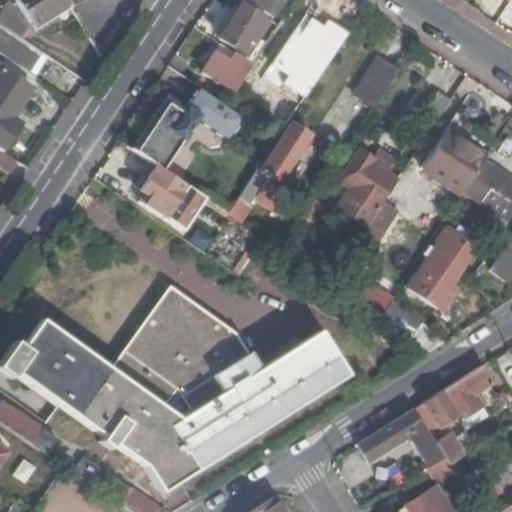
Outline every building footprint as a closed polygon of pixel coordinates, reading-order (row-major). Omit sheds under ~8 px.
[(62,0),(17,0),(12,4),(34,31),(66,5),(62,0)] [(62,0),(66,5),(69,9),(83,0),(62,0)] [(242,0),(269,18),(280,0),(242,0)] [(506,0),(491,0),(487,6),(497,13),(506,0)] [(0,17),(0,18),(0,28),(23,43),(34,31),(12,4),(6,10),(0,17)] [(215,42),(242,58),(265,23),(235,4),(215,35),(218,37),(215,42)] [(69,9),(66,5),(34,31),(37,35),(69,10),(69,9)] [(282,44),(311,63),(293,89),(305,97),(340,43),(300,17),(282,44)] [(0,56),(6,61),(16,47),(0,35),(0,56)] [(283,61),(271,53),(261,68),(260,69),(272,77),(273,76),(283,61)] [(211,55),(199,75),(230,96),(248,67),(230,55),(224,64),(211,55)] [(375,62),(352,96),(371,108),(394,74),(375,62)] [(0,151),(19,125),(11,120),(29,92),(0,72),(0,151)] [(181,113),(161,100),(126,151),(153,169),(159,173),(177,147),(182,150),(198,126),(206,132),(223,107),(198,90),(181,113)] [(435,94),(420,117),(433,125),(448,103),(435,94)] [(237,116),(223,107),(206,132),(220,140),(237,116)] [(290,125),(258,173),(256,171),(250,180),(257,185),(262,177),(275,185),(307,136),(290,125)] [(446,127),(420,168),(460,194),(461,192),(485,156),(487,153),(446,127)] [(382,203),(395,183),(382,175),(389,163),(375,153),(371,160),(359,152),(338,184),(349,191),(336,212),(365,230),(365,229),(378,209),(382,203)] [(0,171),(5,175),(13,164),(0,155),(0,171)] [(511,172),(485,156),(461,192),(508,222),(511,216),(511,172)] [(150,199),(144,208),(163,221),(184,190),(173,183),(168,179),(159,173),(153,169),(137,193),(150,199)] [(178,176),(172,172),(168,179),(173,183),(178,176)] [(239,195),(227,187),(213,209),(225,217),(239,195)] [(251,203),(239,195),(225,217),(237,225),(251,203)] [(323,207),(311,199),(298,219),(310,226),(323,207)] [(382,203),(378,209),(365,229),(378,237),(395,211),(382,203)] [(351,227),(339,246),(350,253),(362,235),(351,227)] [(438,246),(409,289),(415,293),(423,299),(443,269),(444,269),(452,256),(463,263),(473,246),(452,232),(442,248),(438,246)] [(310,254),(285,238),(276,251),(301,267),(310,254)] [(511,238),(485,272),(497,282),(511,263),(511,238)] [(257,371),(233,334),(168,290),(106,381),(42,337),(27,357),(20,352),(13,348),(0,366),(0,376),(6,381),(10,376),(99,439),(97,444),(107,451),(109,447),(143,471),(156,493),(226,449),(344,377),(317,334),(257,371)] [(423,299),(415,293),(412,300),(419,305),(423,299)] [(388,308),(379,320),(405,338),(414,325),(388,308)] [(480,368),(439,394),(456,421),(458,423),(474,413),(481,409),(474,397),(491,386),(480,368)] [(456,421),(439,394),(412,411),(423,429),(434,422),(440,431),(456,421)] [(0,427),(43,456),(53,440),(38,429),(39,427),(0,400),(0,427)] [(423,429),(412,411),(357,445),(368,463),(406,440),(425,469),(441,459),(432,445),(423,429)] [(474,413),(458,423),(463,431),(479,421),(474,413)] [(448,437),(432,445),(441,459),(446,467),(460,457),(448,437)] [(79,458),(53,440),(43,456),(63,469),(69,474),(79,458)] [(511,483),(487,443),(475,451),(501,493),(510,506),(511,505),(511,483)] [(79,458),(69,474),(124,511),(162,511),(81,455),(79,458)] [(21,459),(11,477),(25,485),(35,467),(21,459)] [(402,485),(411,499),(432,486),(450,475),(446,467),(441,459),(425,469),(402,485)] [(448,511),(432,486),(411,499),(403,504),(408,511),(448,511)] [(501,493),(489,501),(493,507),(496,511),(501,511),(510,506),(501,493)] [(489,501),(483,505),(488,511),(493,507),(489,501)] [(277,511),(271,502),(255,511),(277,511)]
